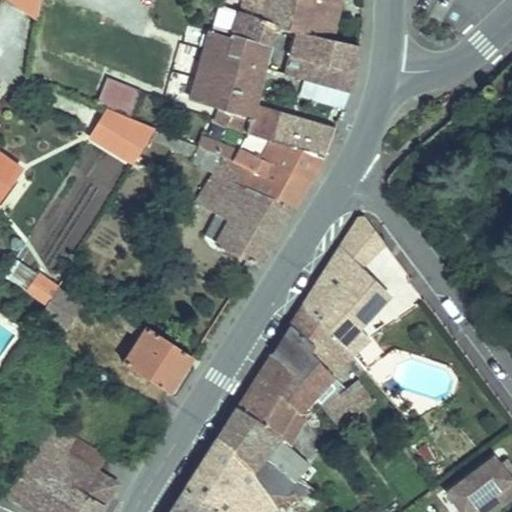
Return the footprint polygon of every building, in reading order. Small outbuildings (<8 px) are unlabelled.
[(40,0),(12,0),(38,18),(40,0)] [(92,0),(71,0),(67,12),(86,19),(92,0)] [(214,256),(256,282),(276,249),(290,223),(322,166),(335,143),(275,125),(257,119),(269,77),(309,88),(303,106),(346,119),(352,104),(357,78),(362,51),(362,49),(334,44),(344,0),(228,0),(227,7),(216,36),(208,59),(190,111),(213,122),(254,132),(249,145),(231,134),(227,136),(221,132),(219,135),(212,133),(202,157),(213,162),(208,172),(215,177),(235,190),(218,220),(214,226),(227,234),(214,256)] [(192,93),(199,47),(180,44),(173,90),(192,93)] [(97,104),(131,116),(140,91),(107,78),(97,104)] [(511,78),(483,106),(507,137),(511,132),(511,78)] [(160,138),(115,118),(99,146),(141,173),(160,138)] [(0,179),(10,165),(0,157),(0,179)] [(235,190),(215,177),(198,209),(218,220),(235,190)] [(227,511),(252,474),(253,474),(254,475),(262,465),(272,465),(303,412),(293,405),(310,389),(343,415),(353,409),(359,418),(373,408),(355,383),(340,392),(326,372),(350,348),(345,343),(361,324),(390,290),(358,265),(361,260),(379,236),(360,222),(346,242),(340,251),(301,304),(266,356),(254,376),(232,411),(213,441),(185,484),(168,511),(227,511)] [(133,242),(128,251),(137,257),(143,248),(133,242)] [(81,312),(57,294),(39,319),(63,336),(81,312)] [(187,368),(108,311),(102,321),(134,344),(115,370),(161,403),(187,368)] [(361,324),(345,343),(350,348),(354,352),(371,338),(361,324)] [(66,433),(50,423),(1,493),(28,511),(91,511),(110,486),(87,470),(56,447),(66,433)] [(66,433),(56,447),(87,470),(98,454),(66,433)] [(503,455),(456,488),(471,510),(480,504),(486,511),(498,511),(511,503),(511,468),(508,463),(503,455)]
